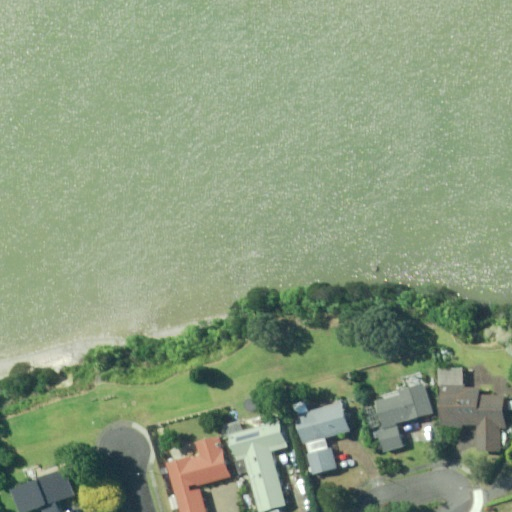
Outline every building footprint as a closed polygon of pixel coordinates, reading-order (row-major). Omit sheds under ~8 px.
[(467,385),(468,368),(442,367),(441,384),(445,384),(444,428),(451,428),(465,428),(465,425),(479,425),(479,430),(479,446),(479,451),(503,452),(503,448),(503,428),(509,428),(509,426),(509,410),(510,396),(496,396),(484,396),(484,388),(483,388),(469,387),(469,385),(467,385)] [(398,423),(435,413),(427,384),(402,391),(403,395),(378,402),(386,430),(379,432),(384,452),(404,446),(403,445),(398,423)] [(326,438),(334,436),(352,431),(344,402),(300,415),(297,416),(305,443),(307,443),(310,454),(308,455),(314,475),(337,468),(331,448),(329,449),(326,438)] [(276,450),(280,449),(288,447),(281,421),(231,435),(232,436),(239,461),(245,459),(249,472),(260,511),(262,511),(287,505),(287,504),(281,486),(272,452),(276,450)] [(206,511),(200,489),(192,492),(190,486),(198,484),(199,486),(232,477),(221,437),(198,443),(201,456),(193,458),(193,457),(171,463),(168,464),(170,471),(177,496),(181,511),(206,511)] [(68,511),(67,508),(64,500),(83,493),(73,467),(71,468),(48,476),(49,478),(35,483),(20,489),(29,511),(33,511),(49,507),(51,511),(50,511),(68,511)] [(169,498),(172,510),(179,508),(175,497),(173,497),(169,498)]
